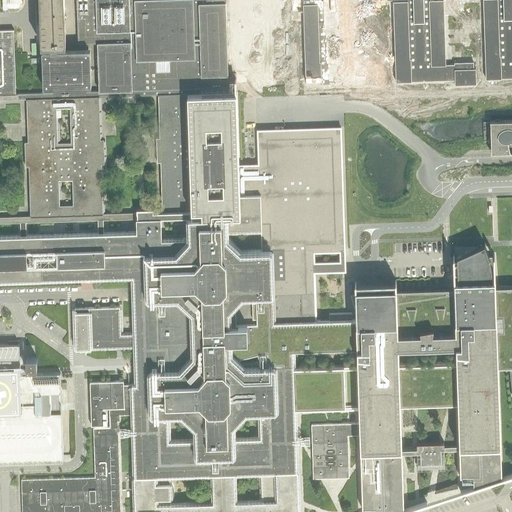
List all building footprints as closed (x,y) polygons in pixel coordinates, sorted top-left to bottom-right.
[(494,255),(493,255),(493,256),(492,256),(489,256),(484,243),(457,256),(457,258),(454,258),(454,256),(453,256),(454,288),(397,290),(396,281),(395,281),(395,290),(381,291),(356,292),(356,282),(355,282),(356,318),(322,319),(316,314),(314,273),(314,261),(314,250),(315,250),(315,248),(342,248),(340,176),(342,176),(340,126),(291,128),(291,132),(260,133),(257,133),(258,161),(239,162),(236,92),(228,92),(227,75),(228,75),(226,19),(225,0),(76,0),(78,44),(97,43),(97,45),(98,45),(99,87),(99,91),(66,92),(65,87),(91,86),(90,50),(89,49),(57,50),(57,45),(66,45),(65,20),(66,20),(66,17),(65,16),(65,8),(64,8),(63,0),(37,0),(38,21),(41,21),(44,21),(44,26),(41,26),(42,45),(41,45),(51,45),(51,50),(42,51),(42,63),(43,87),(44,88),(53,88),(53,92),(16,94),(14,30),(0,30),(0,223),(20,222),(20,236),(0,236),(0,280),(42,279),(87,278),(133,276),(134,306),(135,334),(121,335),(120,307),(75,308),(76,349),(135,347),(137,384),(124,385),(123,381),(91,382),(93,425),(109,425),(108,412),(105,409),(105,408),(125,407),(125,409),(110,409),(111,427),(93,428),(95,477),(21,479),(22,486),(22,511),(120,511),(118,421),(121,421),(120,415),(131,414),(131,399),(133,399),(135,469),(135,476),(134,476),(135,511),(298,511),(294,409),(359,407),(362,508),(364,508),(363,511),(400,511),(427,503),(427,502),(404,510),(402,452),(417,452),(418,469),(445,468),(444,451),(459,450),(460,476),(462,476),(462,481),(473,481),(473,487),(460,491),(461,492),(511,475),(511,474),(502,478),(498,369),(509,369),(511,394),(511,286),(495,287),(495,258),(494,255)] [(427,27),(373,29),(374,55),(429,52),(427,27)] [(511,114),(467,116),(467,120),(369,122),(374,247),(381,247),(483,243),(511,241),(511,114)] [(314,261),(314,273),(317,273),(346,272),(346,260),(342,126),(340,126),(342,176),(340,176),(342,248),(315,248),(315,250),(314,250),(314,261)] [(392,253),(381,253),(381,261),(392,261),(392,253)] [(0,462),(21,462),(63,460),(60,372),(20,374),(19,344),(11,344),(0,344),(0,462)] [(27,369),(37,369),(37,357),(26,357),(27,369)]
